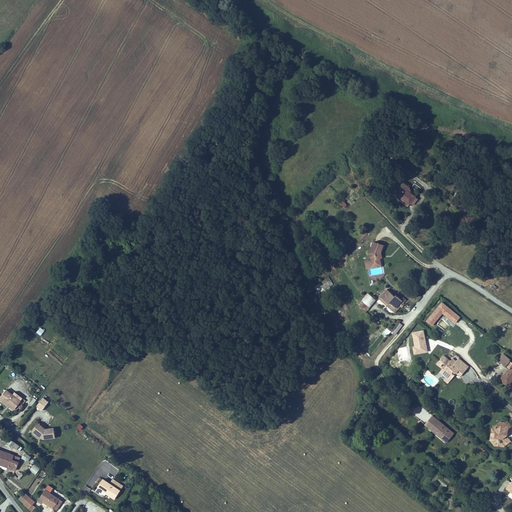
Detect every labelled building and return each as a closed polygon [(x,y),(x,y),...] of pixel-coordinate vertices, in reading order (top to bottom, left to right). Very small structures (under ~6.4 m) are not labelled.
[(400,172),(391,165),(386,173),(390,176),(393,173),(397,176),(400,172)] [(398,188),(391,198),(407,210),(407,209),(410,211),(415,205),(402,195),(404,192),(398,188)] [(404,213),(407,210),(391,198),(388,202),(404,213)] [(364,261),(366,269),(381,267),(380,259),(382,258),(381,251),(383,246),(373,242),(368,253),(370,260),(364,261)] [(328,277),(314,287),(319,294),(333,284),(328,277)] [(386,289),(379,297),(386,304),(385,305),(395,313),(400,307),(401,308),(404,305),(401,302),(402,301),(395,295),(394,296),(386,289)] [(455,324),(461,317),(442,302),(426,321),(433,327),(443,315),(455,324)] [(511,323),(508,321),(507,323),(505,321),(506,320),(498,314),(490,325),(498,330),(499,329),(506,334),(509,330),(510,330),(511,327),(511,323)] [(386,337),(390,330),(386,328),(382,335),(386,337)] [(425,330),(412,332),(415,355),(427,353),(425,330)] [(511,363),(509,361),(510,360),(503,353),(496,360),(507,369),(498,379),(507,386),(511,381),(511,363)] [(462,374),(465,371),(452,359),(450,362),(443,356),(436,364),(442,369),(445,372),(440,377),(447,384),(454,376),(453,375),(455,373),(456,374),(458,371),(462,374)] [(439,378),(440,377),(445,372),(442,369),(436,375),(439,378)] [(20,400),(12,394),(6,390),(0,397),(0,399),(5,402),(13,409),(20,400)] [(26,400),(14,391),(12,394),(20,400),(24,403),(26,400)] [(49,401),(43,397),(36,406),(41,411),(49,401)] [(417,405),(411,413),(424,422),(430,414),(417,405)] [(441,443),(448,434),(431,420),(424,429),(441,443)] [(38,422),(31,431),(42,439),(56,438),(55,427),(46,428),(38,422)] [(495,439),(490,439),(489,445),(489,446),(490,447),(490,448),(492,448),(497,449),(499,453),(502,454),(504,452),(502,449),(503,448),(502,447),(501,445),(501,444),(505,444),(505,443),(506,435),(501,433),(500,434),(496,433),(495,439)] [(445,447),(453,438),(448,434),(441,443),(445,447)] [(4,441),(10,445),(13,441),(7,437),(4,441)] [(10,445),(19,451),(22,447),(13,441),(10,445)] [(0,464),(7,467),(15,470),(20,457),(0,449),(0,464)] [(25,453),(21,458),(27,462),(31,457),(25,453)] [(36,475),(40,468),(34,464),(29,470),(36,475)] [(114,499),(124,486),(113,478),(110,483),(103,478),(98,486),(103,490),(104,491),(103,492),(114,499)] [(55,487),(48,482),(37,499),(43,503),(45,501),(58,509),(64,500),(51,492),(55,487)] [(35,500),(30,495),(25,501),(30,505),(35,500)]
